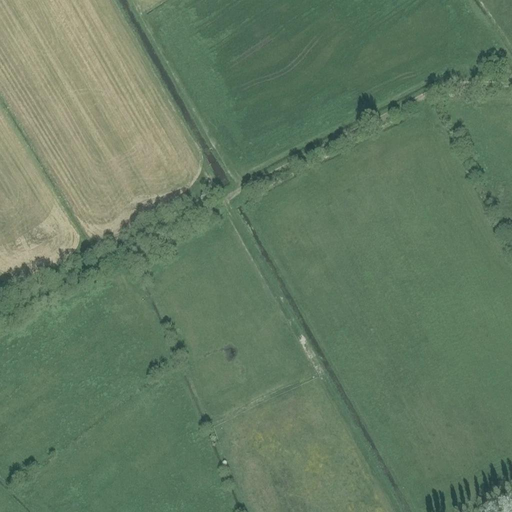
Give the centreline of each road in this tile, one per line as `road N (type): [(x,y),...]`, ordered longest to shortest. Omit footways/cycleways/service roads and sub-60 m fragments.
road 1 (track): [(511,85),(440,85),(240,191)]
road 2 (track): [(240,191),(104,264)]
